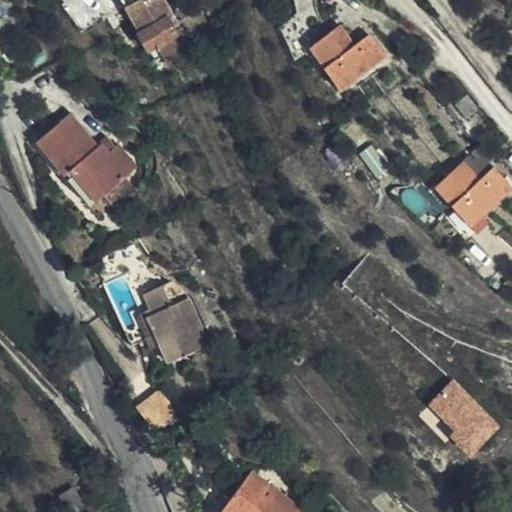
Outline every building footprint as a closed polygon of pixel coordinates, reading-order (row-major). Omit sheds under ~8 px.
[(131,0),(124,4),(150,50),(152,48),(155,55),(158,54),(163,63),(167,60),(170,65),(194,51),(164,0),(131,0)] [(384,57),(367,34),(353,45),(339,25),(310,48),(341,89),(384,57)] [(478,109),(467,95),(455,105),(466,120),(478,109)] [(120,146),(118,148),(110,155),(101,143),(97,147),(69,114),(37,141),(65,173),(71,170),(97,201),(137,167),(120,146)] [(110,155),(118,148),(108,138),(101,143),(110,155)] [(490,178),(496,172),(477,149),(463,161),(478,179),(486,173),(490,178)] [(511,189),(496,172),(490,178),(486,173),(478,179),(463,161),(436,186),(470,226),(511,189)] [(144,293),(151,308),(166,341),(161,343),(169,361),(209,344),(189,297),(172,281),(144,293)] [(166,341),(151,308),(140,313),(155,346),(161,343),(166,341)] [(475,452),(503,423),(455,376),(426,404),(475,452)] [(178,411),(161,387),(138,405),(154,429),(178,411)] [(301,511),(250,472),(219,511),(301,511)] [(82,505),(73,489),(63,495),(73,511),(82,505)] [(92,511),(99,511),(105,506),(96,498),(86,507),(92,511)]
